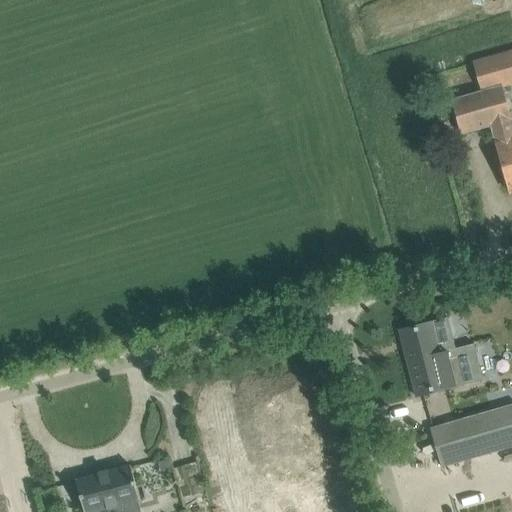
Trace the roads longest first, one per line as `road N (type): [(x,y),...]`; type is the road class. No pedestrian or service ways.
road 1 (unclassified): [(0,391),(326,301)]
road 2 (unclassified): [(384,511),(326,301)]
road 3 (unclassified): [(326,301),(511,251)]
